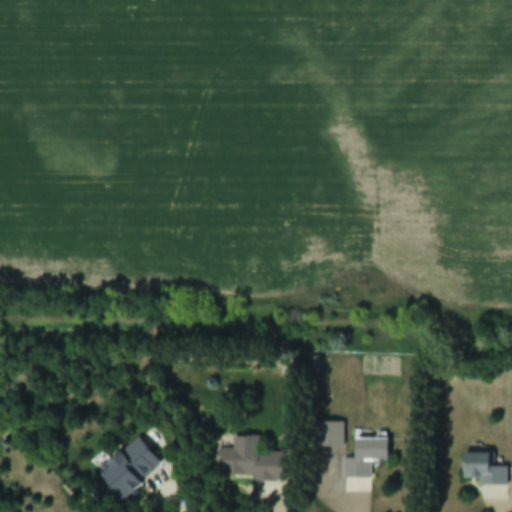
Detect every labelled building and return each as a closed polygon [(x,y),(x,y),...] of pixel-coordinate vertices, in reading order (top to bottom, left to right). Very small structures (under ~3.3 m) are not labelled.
[(344,425),(315,425),(315,449),(344,449),(344,425)] [(255,478),(255,484),(287,484),(287,455),(259,455),(259,439),(233,439),(233,451),(221,451),(221,478),(255,478)] [(344,480),(372,481),(372,465),(389,465),(389,441),(356,440),(355,461),(344,461),(344,480)] [(162,470),(147,449),(135,457),(130,450),(121,457),(127,465),(119,470),(125,478),(113,488),(122,500),(162,470)] [(508,470),(494,470),(494,456),(464,456),(464,487),(508,487),(508,470)]
